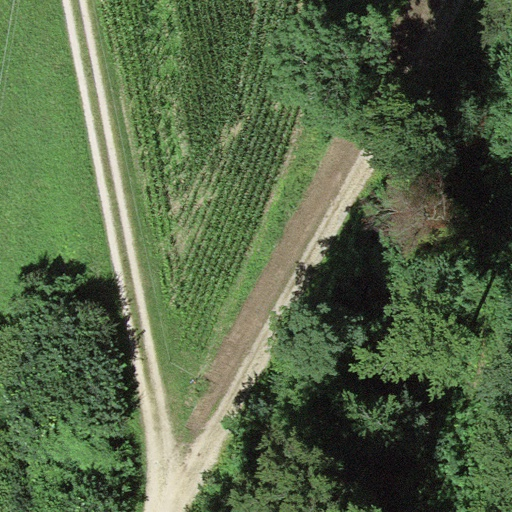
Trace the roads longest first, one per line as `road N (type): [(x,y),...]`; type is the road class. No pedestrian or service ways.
road 1 (track): [(456,0),(202,459),(162,501)]
road 2 (track): [(70,0),(146,399),(158,511)]
road 3 (track): [(449,511),(496,306),(488,169),(445,25)]
